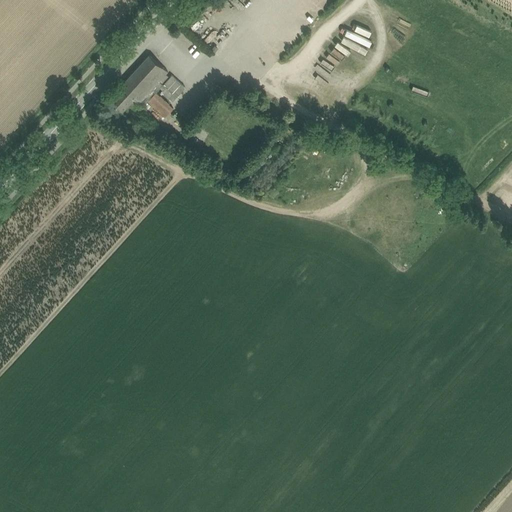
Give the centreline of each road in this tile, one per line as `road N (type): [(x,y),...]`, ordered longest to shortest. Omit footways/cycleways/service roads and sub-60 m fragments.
road 1 (track): [(244,71),(511,218)]
road 2 (secondary): [(0,189),(174,0)]
road 3 (unknown): [(217,65),(267,73),(297,67),(325,45),(357,0)]
